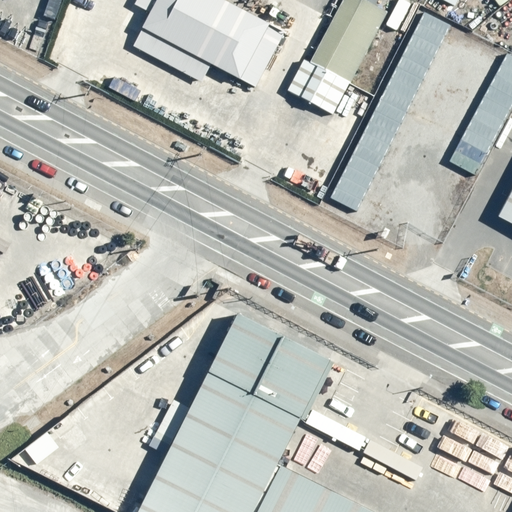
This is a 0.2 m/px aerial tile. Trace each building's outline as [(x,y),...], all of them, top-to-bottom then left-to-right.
[(260,24),(213,0),(141,0),(127,26),(230,80),(260,24)] [(372,6),(360,0),(320,0),(276,84),(319,107),(372,6)] [(511,158),(485,210),(511,224),(511,158)] [(309,355),(222,313),(124,511),(232,511),(259,458),(309,355)] [(369,511),(259,458),(232,511),(369,511)]
